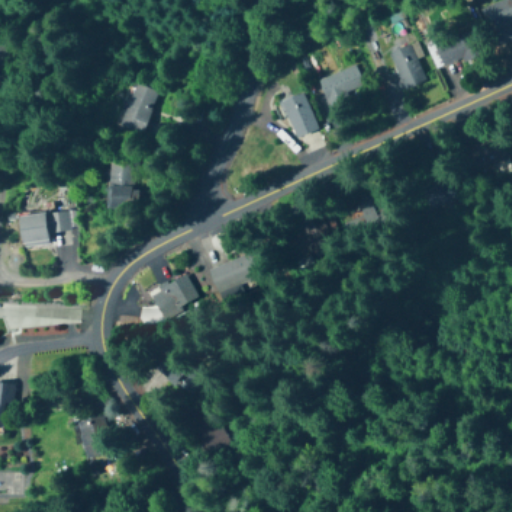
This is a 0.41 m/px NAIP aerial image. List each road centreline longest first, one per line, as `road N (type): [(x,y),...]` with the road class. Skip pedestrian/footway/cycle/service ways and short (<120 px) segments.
road 1 (residential): [(182,511),(183,478),(106,358),(99,322),(127,264),(511,80)]
road 2 (residential): [(191,228),(276,0)]
